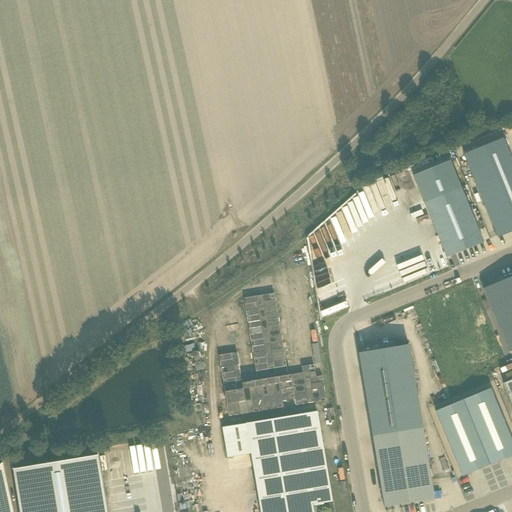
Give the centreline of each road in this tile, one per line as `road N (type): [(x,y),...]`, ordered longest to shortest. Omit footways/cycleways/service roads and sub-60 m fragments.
road 1 (unclassified): [(0,431),(264,225),(407,88),(484,0)]
road 2 (unclassified): [(363,511),(337,333),(348,321),(511,252)]
